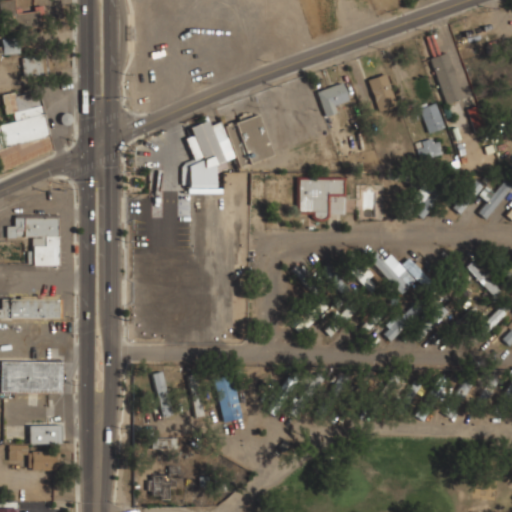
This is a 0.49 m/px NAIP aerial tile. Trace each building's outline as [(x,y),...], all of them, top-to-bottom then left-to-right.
[(32,0),(0,0),(0,28),(41,28),(41,8),(32,8),(32,0)] [(1,53),(18,53),(17,39),(1,39),(1,53)] [(445,103),(462,98),(447,51),(430,57),(445,103)] [(21,56),(21,75),(46,75),(46,56),(21,56)] [(367,79),(377,110),(396,104),(385,73),(367,79)] [(340,110),(338,102),(348,98),(342,81),(315,91),(324,116),(340,110)] [(0,165),(51,154),(36,87),(0,95),(4,115),(12,113),(14,121),(0,123),(0,165)] [(426,132),(443,128),(436,101),(419,106),(426,132)] [(272,156),(257,113),(224,124),(239,167),(272,156)] [(213,187),(213,164),(223,161),(217,142),(224,140),(219,124),(208,124),(207,121),(188,126),(191,136),(185,138),(191,160),(180,163),(181,187),(213,187)] [(441,154),(437,137),(415,142),(419,160),(441,154)] [(344,195),(344,177),(297,177),(297,217),(327,217),(327,195),(344,195)] [(476,213),(486,220),(511,184),(503,178),(493,192),(484,186),(477,195),(485,200),(476,213)] [(451,206),(460,213),(482,186),(473,179),(451,206)] [(442,196),(435,188),(413,208),(420,216),(442,196)] [(57,216),(13,216),(13,226),(5,226),(5,237),(29,237),(29,265),(56,265),(57,216)] [(370,257),(398,294),(414,282),(404,269),(396,275),(377,251),(370,257)] [(500,287),(466,252),(458,259),(493,294),(500,287)] [(354,253),(343,260),(367,293),(377,286),(354,253)] [(402,263),(425,286),(431,280),(408,257),(402,263)] [(351,289),(326,264),(319,272),(344,297),(351,289)] [(471,299),(476,291),(466,285),(461,294),(471,299)] [(1,297),(1,308),(0,308),(0,318),(59,318),(59,297),(1,297)] [(302,333),(325,304),(316,297),(293,326),(302,333)] [(417,305),(411,302),(403,316),(395,311),(382,335),(396,343),(417,305)] [(446,310),(437,303),(412,336),(421,342),(446,310)] [(322,328),(329,336),(355,311),(349,305),(338,314),(337,313),(322,328)] [(505,313),(499,306),(474,332),(480,338),(505,313)] [(511,326),(500,338),(508,345),(511,340),(511,326)] [(60,361),(0,360),(0,393),(60,393),(60,361)] [(511,369),(509,375),(511,377),(511,379),(502,396),(510,401),(511,397),(511,369)] [(161,416),(171,414),(160,370),(151,373),(161,416)] [(193,417),(203,415),(197,373),(188,374),(193,417)] [(238,414),(234,376),(215,378),(219,416),(238,414)] [(279,394),(290,399),(299,381),(288,376),(279,394)] [(446,379),(439,376),(431,396),(439,399),(446,379)] [(498,382),(490,378),(474,403),(482,408),(498,382)] [(415,394),(410,390),(403,399),(408,403),(415,394)] [(60,424),(28,424),(28,443),(60,443),(60,424)] [(151,448),(176,448),(176,437),(151,437),(151,448)] [(26,450),(26,444),(7,444),(7,461),(27,461),(27,469),(57,469),(57,450),(26,450)] [(170,475),(148,475),(148,499),(170,499),(170,475)]
